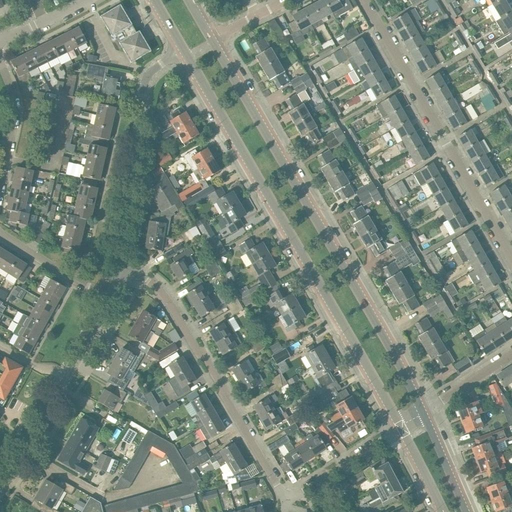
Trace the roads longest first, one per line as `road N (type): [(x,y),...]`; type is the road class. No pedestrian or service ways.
road 1 (secondary): [(185,55),(400,428)]
road 2 (secondary): [(422,412),(211,41)]
road 3 (residential): [(511,259),(363,0)]
road 4 (residential): [(285,497),(165,293),(116,266)]
road 5 (residential): [(185,55),(148,74),(143,89),(116,266)]
road 6 (residential): [(0,191),(19,105),(0,56)]
road 7 (residential): [(285,497),(400,428)]
road 8 (residential): [(107,294),(0,231)]
road 9 (residential): [(61,384),(0,491)]
